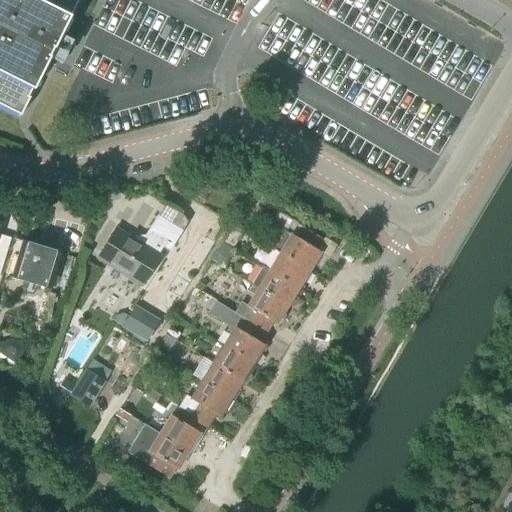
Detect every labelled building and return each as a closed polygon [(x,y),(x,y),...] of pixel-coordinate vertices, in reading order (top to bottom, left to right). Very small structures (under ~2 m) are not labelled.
[(0,0),(0,105),(20,116),(29,98),(27,97),(31,89),(33,90),(77,0),(0,0)] [(144,237),(169,252),(182,231),(157,216),(156,217),(158,218),(146,237),(144,236),(144,237)] [(274,251),(280,255),(309,272),(313,265),(317,267),(322,258),(319,256),(320,254),(316,251),(322,241),(292,223),(274,251)] [(137,286),(138,286),(159,254),(157,253),(156,255),(117,232),(119,229),(118,229),(98,261),(99,262),(100,259),(139,283),(137,286)] [(240,235),(230,229),(222,242),(232,248),(240,235)] [(59,253),(42,248),(22,242),(11,277),(49,289),(59,253)] [(232,248),(222,242),(213,256),(223,262),(232,248)] [(308,274),(309,272),(280,255),(269,271),(299,289),(303,282),(306,284),(311,275),(308,274)] [(294,297),(299,289),(269,271),(269,272),(262,268),(252,284),(288,306),(291,308),(297,299),(294,297)] [(283,314),(288,306),(252,284),(251,285),(252,286),(248,292),(254,296),(248,305),(247,307),(254,311),(248,321),(267,332),(272,324),(276,326),(277,324),(280,326),(286,316),(283,314)] [(248,321),(232,311),(213,299),(205,312),(226,325),(227,323),(234,327),(241,331),(248,321)] [(247,307),(248,305),(239,299),(232,311),(248,321),(254,311),(247,307)] [(122,327),(123,327),(146,342),(158,321),(134,306),(122,327)] [(260,344),(267,332),(248,321),(241,331),(234,327),(223,346),(252,365),(253,363),(256,365),(262,356),(259,354),(263,346),(260,344)] [(180,334),(169,328),(164,336),(175,342),(180,334)] [(175,342),(164,336),(157,347),(168,353),(175,342)] [(1,348),(0,350),(16,360),(17,359),(20,356),(20,351),(19,347),(16,344),(11,342),(7,342),(3,345),(1,348)] [(251,366),(252,365),(223,346),(211,364),(241,383),(244,384),(254,368),(251,366)] [(86,370),(105,382),(106,383),(112,371),(92,359),(86,370)] [(241,383),(211,364),(203,359),(192,377),(201,382),(230,400),(231,399),(234,401),(240,391),(237,390),(241,383)] [(88,408),(105,382),(86,370),(70,397),(88,408)] [(145,393),(147,389),(151,380),(141,373),(134,387),(145,393)] [(229,401),(230,400),(201,382),(190,399),(186,396),(178,408),(209,426),(215,417),(218,419),(224,410),(227,412),(232,403),(229,401)] [(126,424),(129,418),(131,415),(118,408),(113,416),(126,424)] [(202,437),(209,426),(178,408),(173,417),(170,415),(158,435),(188,453),(189,451),(192,453),(198,444),(195,442),(199,435),(202,437)] [(158,435),(143,425),(126,453),(168,479),(174,468),(177,471),(188,453),(158,435)]
